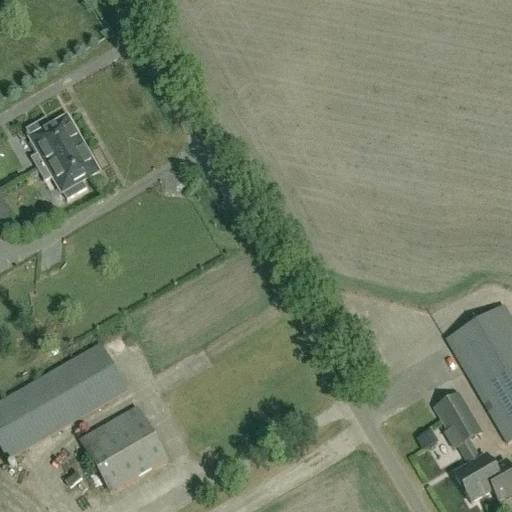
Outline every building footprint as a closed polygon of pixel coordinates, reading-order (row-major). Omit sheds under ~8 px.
[(49,127),(45,121),(25,132),(29,139),(26,140),(35,155),(26,160),(35,175),(84,146),(67,117),(49,127)] [(83,187),(101,176),(84,146),(35,175),(43,190),(52,184),(60,199),(63,198),(67,204),(86,193),(83,187)] [(446,342),(506,447),(511,443),(511,324),(503,309),(446,342)] [(126,394),(100,348),(0,406),(0,449),(7,463),(126,394)] [(209,355),(170,380),(179,394),(218,369),(209,355)] [(482,435),(458,397),(436,411),(450,435),(470,468),(454,478),(471,506),(492,493),(498,503),(511,494),(511,473),(506,463),(494,471),(486,459),(479,463),(467,444),(482,435)] [(167,462),(136,411),(80,444),(110,496),(167,462)] [(430,434),(417,442),(426,457),(439,449),(430,434)]
